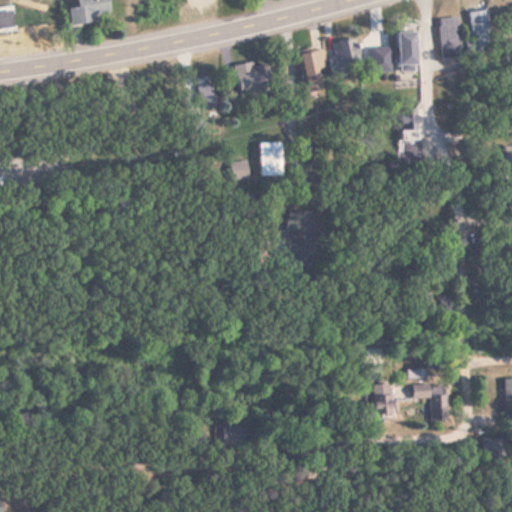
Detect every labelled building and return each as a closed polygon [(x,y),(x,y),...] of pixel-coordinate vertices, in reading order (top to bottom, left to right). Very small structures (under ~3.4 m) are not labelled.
[(66,9),(69,25),(110,19),(106,0),(75,0),(76,8),(66,9)] [(468,12),(472,54),(491,52),(486,10),(468,12)] [(10,13),(0,13),(0,29),(11,28),(10,13)] [(440,58),(460,58),(458,18),(438,18),(440,58)] [(416,32),(398,32),(398,71),(416,71),(416,32)] [(330,47),(341,72),(363,63),(352,38),(330,47)] [(303,85),(327,82),(323,52),(299,54),(303,85)] [(232,67),(239,96),(272,89),(266,65),(253,68),(251,63),(232,67)] [(215,110),(211,85),(191,88),(195,113),(215,110)] [(400,110),(398,142),(417,144),(419,111),(400,110)] [(258,177),(278,177),(278,144),(258,144),(258,177)] [(499,175),(511,175),(511,152),(499,152),(499,175)] [(310,213),(285,213),(284,260),(310,261),(310,213)] [(404,371),(405,380),(422,379),(422,370),(404,371)] [(511,379),(502,379),(502,423),(511,422),(511,379)] [(428,422),(445,422),(445,386),(410,386),(410,400),(427,400),(428,422)] [(392,415),(392,396),(371,396),(371,415),(392,415)] [(500,439),(480,439),(480,457),(500,457),(500,439)]
